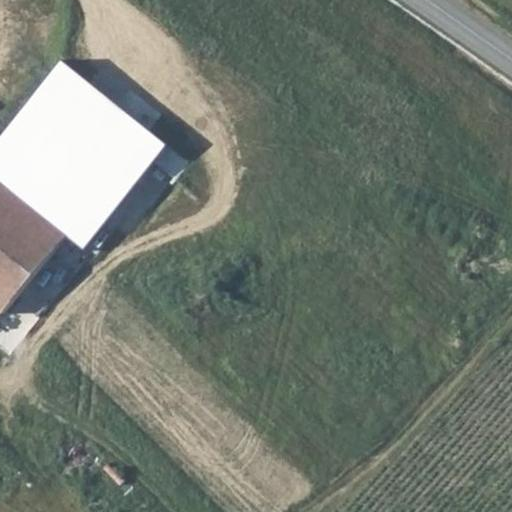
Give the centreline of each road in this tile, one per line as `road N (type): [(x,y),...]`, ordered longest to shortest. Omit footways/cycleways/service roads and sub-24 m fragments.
road 1 (track): [(511,313),(397,438),(311,511)]
road 2 (track): [(158,511),(70,427),(0,380)]
